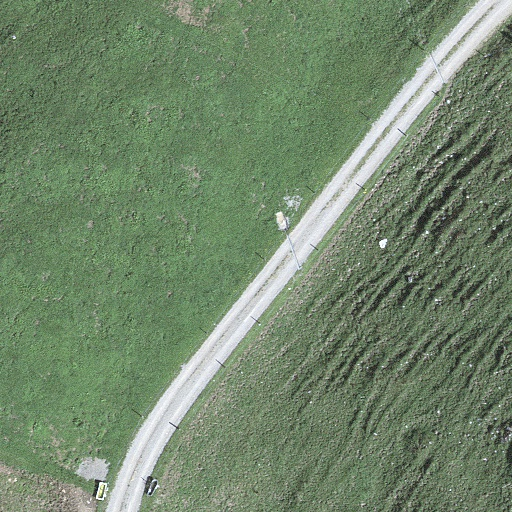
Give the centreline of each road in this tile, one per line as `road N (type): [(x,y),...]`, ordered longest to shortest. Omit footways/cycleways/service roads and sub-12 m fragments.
road 1 (track): [(374,145),(139,456),(127,511)]
road 2 (track): [(504,0),(374,145)]
